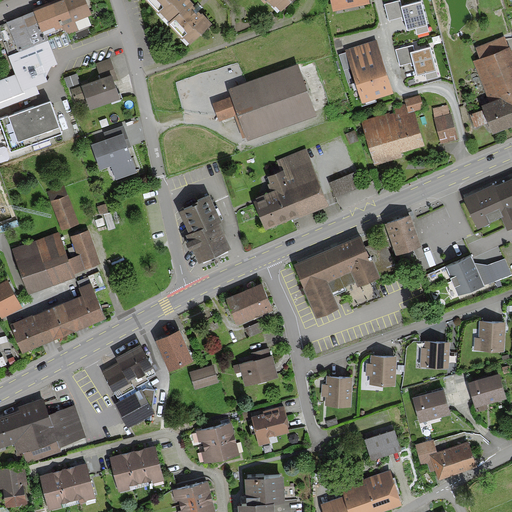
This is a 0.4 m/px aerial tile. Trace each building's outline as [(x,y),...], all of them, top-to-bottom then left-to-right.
[(16,75),(0,81),(0,108),(40,93),(36,85),(47,80),(46,76),(51,65),(57,63),(47,35),(65,28),(67,35),(79,30),(76,21),(92,16),(86,0),(61,0),(7,22),(7,23),(0,25),(0,34),(9,56),(8,56),(16,75)] [(197,8),(189,0),(148,0),(190,42),(211,22),(197,8)] [(268,0),(279,11),(290,0),(268,0)] [(427,19),(421,0),(411,0),(404,2),(403,0),(395,0),(385,3),(389,18),(405,14),(407,25),(427,19)] [(511,124),(511,60),(503,36),(475,46),(479,58),(473,60),(488,100),(479,103),(490,133),(511,124)] [(376,40),(347,49),(362,98),(392,88),(376,40)] [(431,43),(414,48),(413,43),(395,48),(400,66),(414,62),(416,73),(438,67),(431,43)] [(110,58),(96,64),(100,74),(114,68),(110,58)] [(244,136),(311,112),(295,67),(230,90),(232,96),(213,103),(219,119),(235,114),(244,136)] [(77,74),(65,78),(68,87),(81,83),(77,74)] [(91,110),(120,99),(111,75),(71,90),(76,102),(86,99),(91,110)] [(374,158),(425,144),(416,111),(424,108),(421,95),(404,100),(405,103),(395,106),(396,112),(363,122),(374,158)] [(63,133),(51,102),(1,121),(13,152),(63,133)] [(458,138),(452,113),(450,114),(447,105),(433,109),(442,142),(458,138)] [(116,179),(138,172),(129,148),(131,147),(124,126),(103,133),(106,141),(91,146),(100,170),(112,166),(116,179)] [(354,132),(346,135),(349,144),(357,141),(354,132)] [(297,215),(328,203),(307,148),(280,158),(284,168),(268,173),(275,191),(255,199),(265,227),(297,215)] [(362,185),(356,170),(328,181),(335,197),(362,185)] [(511,224),(511,176),(495,184),(494,183),(466,195),(479,225),(502,215),(507,226),(511,224)] [(64,185),(48,191),(62,230),(78,224),(64,185)] [(229,247),(231,246),(218,218),(222,216),(211,192),(180,206),(182,209),(190,229),(188,230),(200,257),(201,259),(229,247)] [(113,211),(107,213),(110,228),(116,227),(113,211)] [(410,214),(387,222),(397,251),(420,243),(410,214)] [(12,249),(29,295),(76,277),(74,274),(102,264),(89,230),(71,237),(79,256),(69,259),(57,232),(12,249)] [(334,244),(294,261),(317,314),(339,305),(332,289),(356,278),(358,283),(380,274),(397,267),(384,236),(366,244),(361,233),(334,244)] [(472,254),(447,265),(459,294),(485,283),(475,261),(472,254)] [(475,261),(485,283),(511,272),(511,271),(505,256),(487,263),(475,261)] [(353,300),(357,309),(385,299),(378,279),(359,286),(363,297),(353,300)] [(23,308),(8,280),(0,284),(0,314),(2,319),(23,308)] [(263,281),(228,296),(238,322),(274,308),(263,281)] [(78,290),(81,295),(12,326),(25,354),(44,345),(56,339),(86,326),(106,317),(91,284),(78,290)] [(504,348),(505,319),(479,319),(479,335),(475,335),(475,348),(504,348)] [(262,320),(246,327),(250,336),(266,329),(262,320)] [(179,326),(156,336),(169,367),(193,357),(179,326)] [(448,365),(449,339),(425,338),(425,346),(421,346),(421,364),(448,365)] [(120,361),(104,369),(118,396),(150,379),(149,376),(157,371),(141,340),(116,354),(120,361)] [(240,362),(234,364),(236,371),(241,370),(245,384),(280,374),(273,351),(271,352),(270,346),(252,351),(253,357),(240,361),(240,362)] [(396,355),(371,355),(370,364),(366,363),(366,374),(369,375),(369,384),(395,385),(396,355)] [(214,364),(191,370),(195,387),(219,381),(214,364)] [(506,397),(499,372),(468,380),(475,405),(476,405),(478,410),(489,407),(488,402),(506,397)] [(352,376),(326,375),(326,383),(322,383),(322,395),(326,395),(326,405),(351,406),(352,376)] [(156,411),(153,405),(155,388),(146,386),(143,388),(142,386),(114,401),(127,426),(156,411)] [(450,412),(444,387),(413,395),(420,420),(421,420),(423,425),(434,422),(432,417),(450,412)] [(0,419),(0,418),(0,446),(14,441),(21,462),(61,448),(60,443),(85,434),(75,405),(49,414),(45,403),(0,419)] [(284,404),(263,409),(264,413),(253,415),(259,444),(270,442),(268,434),(290,430),(284,404)] [(232,420),(196,429),(204,462),(240,453),(232,420)] [(395,428),(366,436),(372,458),(401,449),(395,428)] [(434,438),(415,443),(421,464),(428,462),(431,471),(436,469),(439,478),(477,464),(468,440),(437,450),(434,438)] [(157,443),(110,455),(119,490),(166,478),(157,443)] [(87,461),(41,473),(50,508),(96,496),(87,461)] [(30,494),(24,462),(0,466),(0,487),(4,487),(5,491),(7,503),(27,499),(26,495),(30,494)] [(372,511),(402,502),(398,491),(391,469),(365,478),(362,470),(340,477),(345,494),(322,502),(324,511),(372,511)] [(285,499),(283,473),(245,475),(247,499),(238,500),(238,511),(274,511),(274,500),(285,499)] [(212,511),(216,511),(207,480),(172,489),(178,511),(212,511)]
